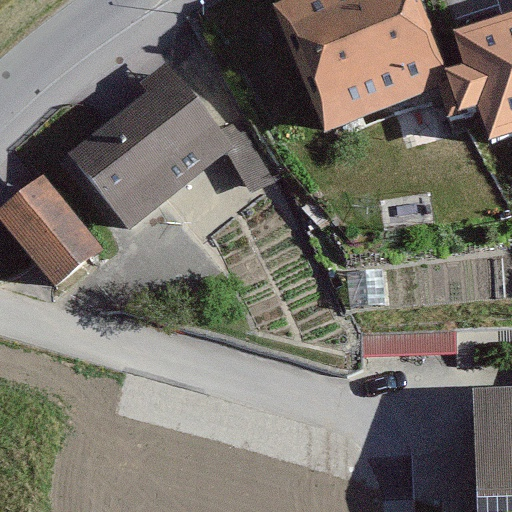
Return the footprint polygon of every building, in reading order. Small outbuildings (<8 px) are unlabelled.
[(413,0),(296,0),(279,7),(327,128),(446,82),(413,0)] [(511,19),(461,36),(470,61),(449,68),(462,108),(482,102),(493,135),(511,128),(511,19)] [(165,77),(51,163),(115,248),(230,162),(165,77)] [(56,197),(4,232),(52,303),(105,268),(56,197)] [(511,511),(511,409),(472,411),(476,511),(511,511)]
